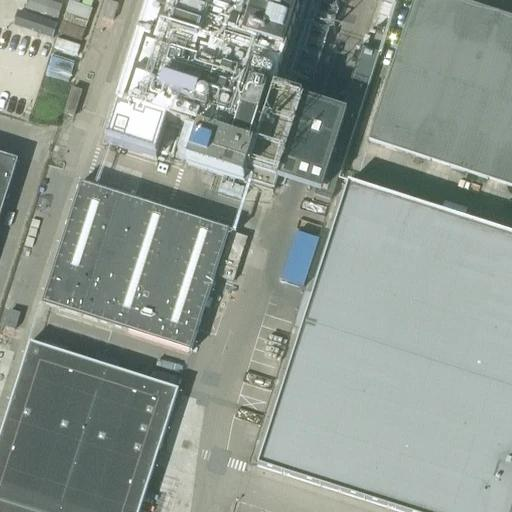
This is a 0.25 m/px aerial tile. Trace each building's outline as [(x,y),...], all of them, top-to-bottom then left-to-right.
[(152,160),(156,161),(156,159),(161,145),(161,143),(166,129),(167,127),(167,126),(198,136),(196,140),(186,137),(178,162),(188,166),(187,169),(244,187),(243,188),(272,197),(277,181),(306,191),(308,191),(315,193),(321,195),(346,115),(341,113),(311,104),(302,101),(274,93),(298,15),(270,6),(271,0),(151,0),(117,110),(105,145),(141,157),(152,160)] [(414,0),(368,143),(511,189),(511,19),(450,0),(414,0)] [(314,198),(325,201),(330,203),(376,56),(360,51),(341,114),(315,193),(314,198)] [(63,118),(73,121),(81,95),(71,92),(63,118)] [(0,219),(18,163),(0,156),(0,219)] [(511,511),(511,237),(347,184),(311,297),(311,298),(313,299),(313,300),(309,312),(308,315),(306,314),(304,319),(300,318),(296,331),(300,332),(299,334),(256,469),(391,511),(511,511)] [(41,307),(190,355),(228,233),(80,186),(41,307)] [(283,281),(306,288),(320,239),(297,232),(283,281)] [(4,329),(14,332),(19,316),(9,312),(4,329)] [(0,511),(155,511),(160,500),(145,495),(160,449),(178,393),(30,346),(0,439),(0,511)]
